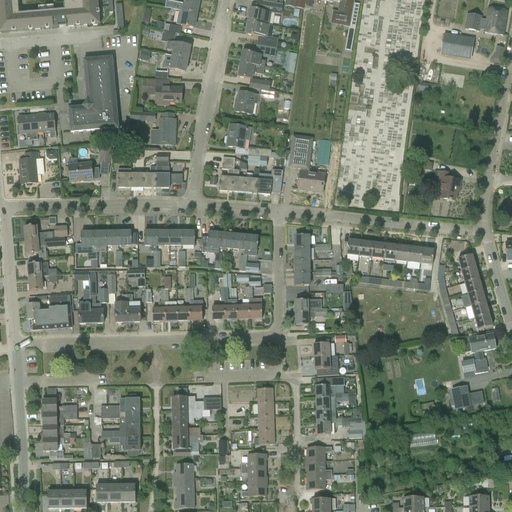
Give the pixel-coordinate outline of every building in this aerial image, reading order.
[(16,0),(18,22),(94,13),(92,0),(16,0)] [(174,11),(179,12),(197,15),(200,1),(195,0),(186,0),(185,7),(175,4),(174,11)] [(286,0),(285,7),(295,9),(296,0),(286,0)] [(311,9),(313,0),(311,0),(296,0),(295,9),(305,10),(305,7),(311,9)] [(340,2),(339,11),(345,13),(346,0),(326,0),(327,0),(340,2)] [(346,0),(345,13),(339,11),(338,13),(333,12),(331,24),(349,28),(354,0),(346,0)] [(251,9),(249,22),(268,26),(270,14),(282,16),(283,6),(267,3),(257,2),(255,10),(251,9)] [(467,15),(465,30),(479,32),(479,29),(485,30),(484,33),(503,36),(507,12),(488,9),(486,21),(481,20),(481,17),(467,15)] [(194,29),(197,15),(179,12),(176,25),(194,29)] [(268,26),(249,22),(246,35),(259,37),(257,46),(276,49),(278,40),(266,38),(268,26)] [(182,28),(169,25),(164,24),(163,32),(176,34),(180,35),(182,28)] [(174,50),(172,57),(188,60),(188,58),(190,58),(191,52),(189,52),(190,47),(174,44),(176,34),(163,32),(161,42),(167,43),(166,49),(174,50)] [(444,35),(441,55),(470,59),(473,40),(444,35)] [(264,69),(265,62),(261,61),(261,57),(274,59),(276,49),(257,46),(256,54),(243,52),(241,65),(264,69)] [(286,72),(295,73),(297,54),(288,53),(286,72)] [(164,62),(162,68),(185,73),(188,60),(172,57),(165,56),(164,62)] [(83,60),(84,70),(113,68),(112,58),(83,60)] [(248,89),(260,91),(269,92),(271,83),(252,79),(253,74),(263,76),(264,69),(241,65),(239,77),(250,79),(248,89)] [(113,68),(84,70),(85,79),(114,76),(113,68)] [(155,79),(167,80),(168,72),(155,71),(155,79)] [(85,79),(86,88),(114,85),(114,76),(85,79)] [(178,104),(179,103),(182,103),(182,89),(167,89),(167,82),(153,81),(142,80),(142,96),(156,96),(155,106),(169,107),(169,103),(176,103),(176,104),(178,104)] [(86,88),(86,96),(115,94),(114,85),(86,88)] [(273,101),(274,94),(275,93),(269,92),(260,91),(259,96),(239,93),(238,104),(236,104),(234,113),(252,116),(254,104),(257,105),(258,98),(273,101)] [(87,102),(84,105),(116,102),(115,94),(86,96),(87,102)] [(117,111),(116,102),(84,105),(82,108),(68,109),(69,115),(117,111)] [(69,115),(70,124),(118,120),(117,111),(69,115)] [(130,113),(129,120),(137,121),(137,120),(154,121),(153,114),(137,113),(130,113)] [(51,140),(56,139),(54,115),(42,116),(43,133),(50,133),(51,140)] [(42,116),(30,117),(33,141),(37,141),(37,134),(38,134),(43,133),(42,116)] [(30,117),(17,118),(19,136),(26,135),(26,142),(32,141),(33,141),(30,117)] [(118,120),(70,124),(70,133),(118,129),(118,120)] [(152,131),(151,146),(159,146),(174,147),(175,121),(160,120),(160,131),(152,131)] [(234,155),(248,156),(260,157),(270,158),(274,158),(283,159),(283,154),(275,154),(271,154),(271,151),(249,149),(249,150),(244,149),(246,141),(249,141),(251,130),(232,126),(230,138),(228,138),(226,148),(235,149),(234,155)] [(312,139),(293,137),(289,168),(301,170),(298,191),(322,194),(324,175),(308,173),(312,139)] [(110,165),(112,148),(101,146),(99,163),(110,165)] [(55,152),(46,155),(48,162),(58,159),(55,152)] [(21,184),(21,186),(25,186),(27,188),(32,187),(33,185),(37,184),(35,160),(39,160),(38,154),(25,155),(25,161),(19,162),(20,176),(18,178),(19,183),(21,184)] [(260,159),(249,158),(248,167),(260,168),(260,159)] [(168,162),(156,162),(156,168),(156,190),(169,190),(169,175),(162,175),(162,168),(168,168),(168,162)] [(432,172),(433,164),(421,162),(420,170),(432,172)] [(70,183),(93,181),(100,180),(99,169),(92,170),(92,164),(69,166),(70,183)] [(234,165),(222,164),(222,170),(227,171),(227,179),(220,178),(219,193),(232,194),(234,171),(234,165)] [(150,175),(144,175),(143,190),(156,190),(156,168),(150,168),(150,175)] [(117,190),(131,190),(131,175),(131,170),(118,170),(118,175),(117,175),(117,190)] [(232,194),(245,195),(246,180),(239,180),(239,175),(239,171),(234,171),(232,194)] [(271,178),(259,177),(259,181),(258,196),(271,197),(271,191),(281,192),(282,172),(272,171),(271,178)] [(458,190),(459,182),(446,180),(447,174),(437,173),(436,183),(441,184),(438,200),(454,203),(456,190),(458,190)] [(131,190),(143,190),(144,175),(131,175),(131,190)] [(169,175),(169,184),(182,184),(182,175),(169,175)] [(246,180),(245,195),(258,196),(259,181),(246,180)] [(23,228),(24,242),(53,240),(53,239),(54,239),(67,238),(67,227),(54,228),(54,233),(44,234),(38,234),(37,227),(23,228)] [(94,233),(81,233),(81,248),(88,247),(88,253),(94,253),(94,233)] [(106,233),(94,233),(94,253),(99,253),(99,247),(106,247),(106,233)] [(118,233),(106,233),(106,247),(119,247),(118,233)] [(131,233),(118,233),(119,247),(131,247),(131,233)] [(157,252),(157,247),(157,233),(144,233),(144,247),(151,247),(151,252),(153,252),(157,252)] [(169,233),(157,233),(157,247),(169,247),(169,233)] [(169,247),(182,247),(182,233),(169,233),(169,247)] [(182,233),(182,247),(194,247),(194,233),(182,233)] [(219,254),(219,249),(221,235),(208,233),(207,247),(206,253),(216,254),(219,254)] [(232,250),(233,236),(221,235),(219,249),(232,250)] [(239,251),(244,251),(246,237),(233,236),(232,250),(239,251)] [(244,251),(244,257),(247,257),(248,256),(256,257),(256,252),(258,238),(246,237),(244,251)] [(294,237),(295,249),(309,249),(308,237),(294,237)] [(25,255),(39,254),(39,247),(45,247),(45,249),(65,248),(65,239),(53,240),(24,242),(25,255)] [(346,256),(360,257),(361,243),(348,241),(346,256)] [(373,244),(361,243),(360,257),(371,259),(373,244)] [(371,259),(383,260),(385,245),(373,244),(371,259)] [(383,260),(396,262),(397,247),(385,245),(383,260)] [(408,263),(409,248),(397,247),(396,262),(408,263)] [(408,263),(420,265),(422,250),(409,248),(408,263)] [(295,249),(295,262),(309,262),(309,249),(295,249)] [(432,266),(434,252),(434,251),(422,250),(420,265),(432,266)] [(458,260),(460,270),(475,266),(472,256),(458,260)] [(344,262),(345,273),(346,278),(352,277),(350,261),(344,262)] [(295,262),(295,275),(309,275),(309,262),(295,262)] [(27,265),(28,279),(42,278),(41,264),(27,265)] [(247,265),(246,272),(257,273),(258,266),(247,265)] [(479,279),(475,266),(460,270),(464,283),(479,279)] [(108,276),(107,276),(107,290),(108,290),(108,296),(116,296),(115,276),(114,276),(114,272),(107,272),(108,276)] [(89,274),(74,274),(74,282),(89,282),(89,274)] [(438,286),(439,290),(445,289),(443,277),(444,275),(437,274),(437,276),(437,280),(438,286)] [(221,289),(221,295),(228,295),(227,289),(231,289),(231,275),(223,275),(223,289),(221,289)] [(295,275),(295,287),(309,287),(309,275),(295,275)] [(43,291),(42,278),(28,279),(29,292),(43,291)] [(464,283),(468,295),(482,291),(479,279),(464,283)] [(440,294),(442,303),(448,301),(446,294),(445,289),(439,290),(440,294)] [(108,296),(108,290),(107,290),(99,291),(100,304),(108,303),(108,296)] [(189,290),(189,303),(189,309),(190,322),(202,322),(201,303),(192,303),(192,290),(189,290)] [(164,304),(164,291),(160,291),(161,304),(158,304),(158,310),(152,310),(152,323),(165,323),(164,309),(164,304)] [(485,303),(482,291),(468,295),(471,308),(485,303)] [(90,325),(89,297),(89,292),(83,292),(83,299),(84,299),(85,304),(77,304),(77,325),(90,325)] [(252,294),(246,294),(246,301),(249,301),(249,320),(262,320),(261,306),(261,301),(253,301),(252,294)] [(127,324),(126,296),(122,296),(122,304),(115,304),(115,324),(127,324)] [(132,296),(126,296),(127,324),(140,323),(140,312),(140,306),(140,304),(133,304),(132,304),(132,296)] [(27,306),(28,321),(29,321),(30,332),(72,328),(70,297),(49,299),(50,312),(39,312),(39,305),(27,306)] [(95,297),(89,297),(90,325),(103,324),(103,311),(100,311),(100,305),(99,305),(95,305),(95,297)] [(168,304),(164,304),(164,309),(165,323),(178,322),(177,309),(177,301),(168,301),(168,304)] [(224,302),(224,308),(224,321),(238,321),(237,307),(236,307),(236,301),(230,301),(228,301),(224,302)] [(243,307),(237,307),(238,321),(249,320),(249,301),(246,301),(243,301),(243,307)] [(442,303),(445,312),(446,315),(452,313),(449,305),(448,301),(442,303)] [(295,302),(295,314),(314,313),(314,310),(314,302),(308,302),(295,302)] [(471,308),(474,319),(489,315),(485,303),(471,308)] [(212,321),(224,321),(224,308),(212,308),(212,321)] [(189,309),(177,309),(178,322),(190,322),(189,309)] [(327,313),(314,313),(295,314),(295,326),(308,326),(308,319),(314,319),(314,317),(327,317),(327,314),(327,313)] [(455,323),(453,317),(452,313),(446,315),(449,326),(455,325),(455,323)] [(492,327),(489,315),(474,319),(478,331),(492,327)] [(425,335),(447,335),(447,324),(425,324),(425,335)] [(452,338),(458,336),(455,325),(449,326),(452,338)] [(475,373),(475,375),(487,373),(485,360),(483,361),(481,352),(495,350),(493,335),(469,339),(471,354),(474,354),(475,362),(473,362),(473,361),(461,363),(463,375),(475,373)] [(313,346),(314,359),(329,358),(329,345),(313,346)] [(329,358),(314,359),(314,371),(316,371),(317,378),(330,377),(329,358)] [(318,388),(315,388),(315,396),(316,399),(319,399),(335,399),(335,395),(335,387),(344,387),(344,379),(318,380),(318,388)] [(416,379),(417,394),(425,393),(424,379),(416,379)] [(455,409),(468,407),(465,387),(451,389),(455,409)] [(257,390),(258,405),(273,404),(272,390),(257,390)] [(119,407),(119,413),(125,413),(140,413),(140,400),(138,400),(138,397),(136,395),(129,395),(127,397),(127,400),(125,400),(119,401),(119,407)] [(319,399),(316,399),(316,405),(316,412),(329,411),(335,411),(335,402),(342,402),(342,395),(335,395),(335,399),(319,399)] [(42,401),(42,414),(77,413),(77,407),(62,407),(62,408),(57,408),(57,402),(59,402),(59,397),(44,397),(44,401),(42,401)] [(186,399),(171,399),(172,412),(204,411),(212,411),(212,400),(204,400),(204,403),(195,403),(195,398),(186,398),(186,399)] [(221,399),(212,400),(212,411),(212,412),(221,411),(221,399)] [(258,417),(273,417),(273,404),(258,405),(258,417)] [(442,417),(439,407),(428,409),(430,420),(442,417)] [(361,410),(353,410),(354,419),(361,419),(362,419),(361,410)] [(194,425),(194,420),(201,420),(201,412),(204,412),(204,411),(172,412),(172,425),(187,425),(194,425)] [(316,412),(315,412),(315,418),(316,418),(316,420),(317,424),(330,423),(336,423),(335,420),(335,411),(329,411),(316,412)] [(77,421),(77,413),(42,414),(42,427),(57,427),(57,420),(62,420),(62,421),(77,421)] [(101,413),(101,420),(119,420),(119,419),(125,419),(125,426),(140,426),(140,413),(125,413),(119,413),(101,413)] [(258,417),(258,432),(274,431),(273,417),(258,417)] [(330,423),(317,424),(317,436),(330,436),(330,423)] [(172,425),(172,437),(200,437),(200,432),(200,430),(187,430),(187,425),(172,425)] [(101,439),(109,439),(140,439),(140,426),(125,426),(119,426),(119,432),(101,433),(101,439)] [(57,427),(42,427),(43,439),(70,439),(74,439),(74,435),(70,435),(63,435),(63,427),(57,427)] [(258,432),(259,446),(274,446),(274,431),(258,432)] [(362,439),(362,431),(348,432),(348,440),(362,439)] [(435,433),(409,434),(410,446),(436,445),(435,433)] [(200,437),(172,437),(173,451),(187,450),(187,444),(203,443),(202,437),(200,437)] [(70,439),(43,439),(43,453),(49,453),(49,460),(63,460),(63,452),(58,452),(57,446),(64,446),(64,445),(70,445),(70,439)] [(113,443),(120,444),(125,444),(126,452),(127,452),(127,456),(129,458),(137,457),(139,455),(139,451),(140,451),(140,439),(109,439),(109,443),(113,443)] [(218,442),(218,456),(227,456),(227,441),(219,442),(218,442)] [(91,446),(92,459),(100,459),(100,446),(97,446),(91,446)] [(325,461),(324,454),(331,453),(331,449),(306,449),(306,461),(325,461)] [(265,456),(247,456),(247,466),(241,466),(241,470),(265,469),(265,456)] [(511,460),(502,462),(504,475),(511,473),(511,460)] [(325,461),(306,461),(306,477),(331,476),(331,471),(325,472),(325,461)] [(173,474),(174,480),(193,479),(193,465),(176,465),(176,474),(173,474)] [(248,482),(248,483),(266,483),(265,469),(241,470),(241,476),(247,475),(248,482)] [(332,481),(331,476),(306,477),(307,491),(325,491),(325,481),(332,481)] [(176,487),(176,494),(194,493),(193,479),(174,480),(174,487),(176,487)] [(488,488),(494,488),(494,480),(488,480),(481,480),(481,488),(488,488)] [(266,497),(266,483),(248,483),(248,493),(241,493),(241,498),(248,498),(266,497)] [(109,486),(96,486),(96,504),(109,504),(109,486)] [(123,486),(109,486),(109,504),(123,504),(123,486)] [(135,504),(135,486),(123,486),(123,504),(135,504)] [(48,510),(61,510),(60,492),(47,492),(48,510)] [(74,492),(60,492),(61,510),(74,510),(74,492)] [(87,510),(86,492),(74,492),(74,510),(87,510)] [(176,502),(174,502),(174,510),(194,509),(194,493),(176,494),(176,502)] [(468,497),(469,507),(489,507),(489,497),(468,497)] [(403,511),(423,511),(423,498),(403,499),(403,511)] [(312,505),(312,511),(330,511),(330,500),(311,500),(311,505),(312,505)]
